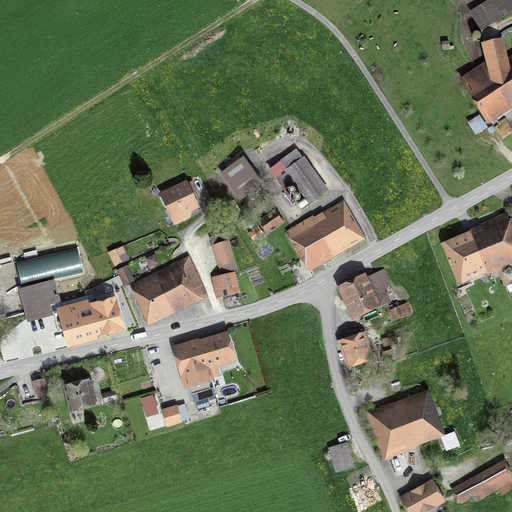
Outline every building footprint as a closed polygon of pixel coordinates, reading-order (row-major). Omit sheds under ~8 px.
[(511,0),(487,0),(469,12),(481,32),(511,11),(511,0)] [(486,116),(511,99),(511,62),(506,66),(500,39),(484,43),(489,68),(465,85),(486,116)] [(450,46),(449,41),(441,42),(442,50),(449,49),(449,50),(454,49),(454,46),(450,46)] [(467,123),(475,135),(487,127),(479,115),(467,123)] [(327,191),(297,149),(280,161),(287,170),(278,176),(287,188),(294,182),(310,204),(327,191)] [(243,198),(260,186),(241,160),(224,172),(243,198)] [(163,194),(176,223),(189,217),(186,210),(196,206),(186,184),(163,194)] [(315,221),(314,217),(286,233),(304,265),(362,232),(345,204),(315,221)] [(269,230),(282,221),(276,211),(263,220),(269,230)] [(468,240),(466,233),(441,244),(459,285),(486,273),(484,267),(494,262),(504,285),(510,283),(504,269),(511,265),(511,224),(511,225),(510,222),(468,240)] [(252,241),(262,234),(258,228),(248,235),(252,241)] [(219,265),(233,261),(226,234),(211,238),(219,265)] [(129,260),(123,246),(108,253),(114,267),(129,260)] [(84,271),(78,248),(16,263),(22,286),(84,271)] [(159,264),(155,255),(146,259),(150,268),(159,264)] [(206,292),(189,257),(183,260),(185,265),(136,288),(152,321),(157,319),(156,316),(206,292)] [(123,287),(135,281),(128,266),(116,271),(123,287)] [(392,285),(384,270),(363,280),(362,279),(344,289),(356,313),(381,301),(383,304),(389,301),(384,289),(392,285)] [(229,277),(219,279),(223,296),(233,293),(229,277)] [(58,294),(55,280),(19,290),(27,319),(53,312),(48,296),(58,294)] [(121,327),(114,300),(90,306),(89,302),(61,310),(69,342),(121,327)] [(395,321),(412,314),(408,303),(391,310),(395,321)] [(171,344),(183,387),(215,378),(214,376),(221,374),(218,365),(237,359),(228,329),(199,337),(199,336),(171,344)] [(364,333),(341,340),(349,363),(372,356),(364,333)] [(141,351),(133,352),(135,362),(143,361),(141,351)] [(37,397),(47,394),(43,378),(33,381),(37,397)] [(96,402),(90,380),(66,387),(72,408),(96,402)] [(217,397),(213,386),(191,393),(195,404),(217,397)] [(117,399),(115,389),(102,393),(104,402),(117,399)] [(146,417),(159,413),(153,393),(140,396),(146,417)] [(380,453),(437,431),(425,400),(368,422),(380,453)] [(189,418),(185,403),(177,405),(177,403),(161,408),(164,419),(158,420),(160,426),(166,424),(166,426),(183,421),(182,420),(189,418)] [(337,472),(353,467),(346,445),(330,450),(337,472)] [(502,495),(511,489),(511,477),(505,465),(455,492),(459,500),(479,489),(483,496),(498,488),(502,495)] [(407,511),(427,511),(442,504),(431,484),(401,500),(407,511)]
